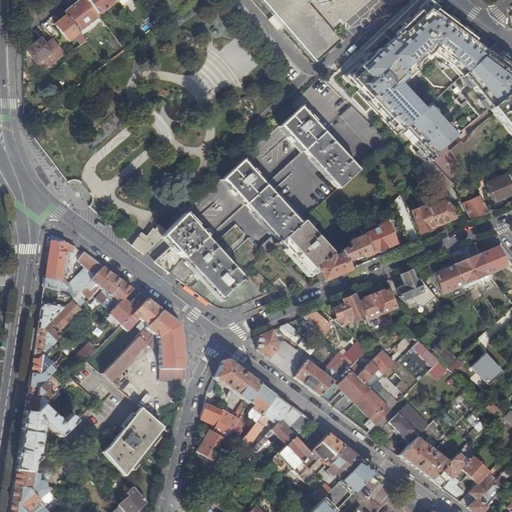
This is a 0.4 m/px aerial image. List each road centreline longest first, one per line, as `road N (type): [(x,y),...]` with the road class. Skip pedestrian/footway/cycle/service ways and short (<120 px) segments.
road 1 (residential): [(496,221),(220,339)]
road 2 (secondary): [(447,511),(220,339)]
road 3 (primary): [(0,448),(29,248),(21,188)]
road 4 (secondary): [(220,339),(21,188)]
road 5 (primary): [(21,188),(7,103),(7,0)]
road 6 (residential): [(164,511),(193,384),(220,339)]
